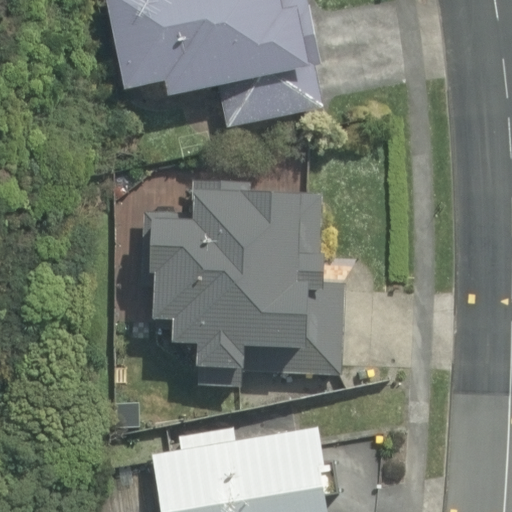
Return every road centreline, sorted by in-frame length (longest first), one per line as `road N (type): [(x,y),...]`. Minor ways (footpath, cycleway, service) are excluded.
road 1 (residential): [(511,207),(494,0)]
road 2 (residential): [(502,511),(511,314)]
